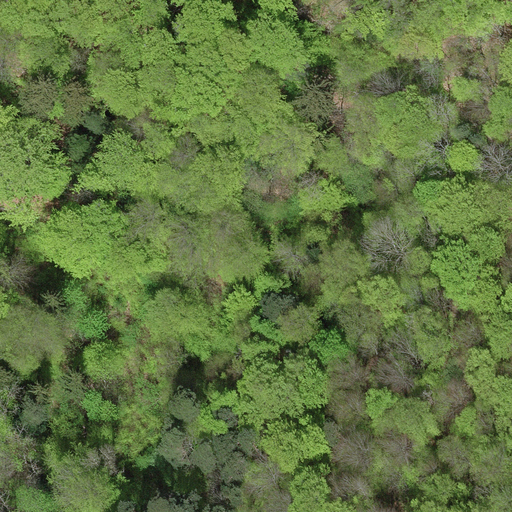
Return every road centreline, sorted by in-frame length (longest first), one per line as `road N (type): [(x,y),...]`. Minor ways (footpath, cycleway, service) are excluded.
road 1 (track): [(0,234),(78,259),(117,291),(140,342),(145,409),(122,511)]
road 2 (track): [(244,0),(256,16),(423,74),(511,138)]
road 3 (track): [(511,262),(476,312),(421,511)]
